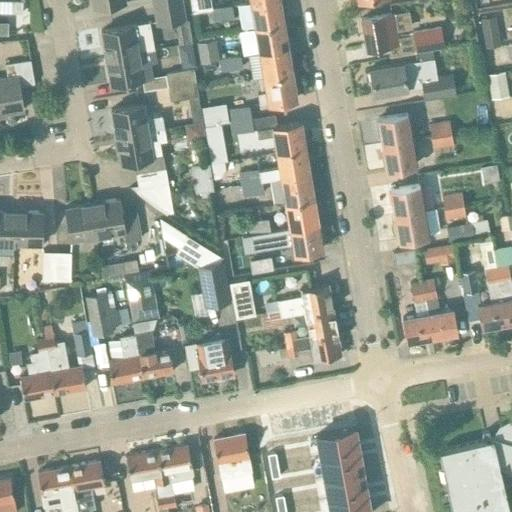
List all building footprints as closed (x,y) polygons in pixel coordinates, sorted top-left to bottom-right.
[(13,0),(13,12),(22,13),(23,1),(22,0),(13,0)] [(151,0),(153,9),(184,4),(182,0),(151,0)] [(190,0),(192,11),(212,8),(210,0),(190,0)] [(280,0),(264,0),(251,2),(255,27),(284,22),(280,0)] [(184,4),(153,9),(156,26),(186,20),(184,4)] [(231,6),(210,10),(212,22),(233,18),(231,6)] [(393,44),(395,56),(416,53),(416,51),(432,48),(433,49),(443,47),(439,26),(412,31),(413,33),(397,36),(393,14),(361,19),(366,49),(393,44)] [(495,16),(480,18),(485,48),(500,45),(495,16)] [(101,30),(105,57),(153,49),(149,22),(101,30)] [(259,52),(288,47),(284,22),(255,27),(259,52)] [(201,63),(218,60),(214,39),(197,42),(201,63)] [(288,47),(259,52),(264,77),(293,72),(288,47)] [(422,87),(423,99),(455,94),(452,72),(436,75),(433,49),(432,48),(416,51),(416,53),(417,60),(403,63),(369,69),(374,95),(408,89),(422,87)] [(493,63),(511,60),(511,48),(492,51),(493,63)] [(105,57),(110,84),(152,77),(149,63),(155,62),(153,49),(105,57)] [(240,56),(219,59),(221,72),(242,68),(240,56)] [(0,78),(0,115),(23,111),(19,86),(35,83),(31,59),(5,64),(7,77),(0,78)] [(168,87),(196,82),(193,68),(165,73),(168,87)] [(492,99),(509,96),(505,71),(488,74),(492,99)] [(257,93),(259,104),(268,102),(268,103),(297,98),(293,72),(264,77),(266,91),(257,93)] [(168,87),(170,101),(198,95),(196,82),(168,87)] [(111,109),(115,136),(164,128),(162,115),(146,118),(143,104),(111,109)] [(273,135),(276,152),(305,147),(301,122),(276,126),(274,113),(250,118),(248,105),(228,109),(231,133),(256,129),(257,138),(273,135)] [(378,118),(382,144),(412,139),(408,113),(378,118)] [(202,119),(185,122),(188,136),(205,133),(202,119)] [(430,136),(450,132),(449,121),(429,123),(430,136)] [(140,194),(173,214),(168,183),(163,154),(152,156),(150,143),(166,140),(164,128),(115,136),(120,163),(133,160),(139,188),(140,194)] [(450,132),(430,136),(432,148),(452,145),(450,132)] [(416,164),(412,139),(382,144),(386,169),(416,164)] [(238,171),(242,197),(264,193),(262,181),(280,177),(281,177),(310,172),(305,147),(276,152),(279,167),(259,170),(258,168),(238,171)] [(210,163),(193,164),(195,192),(212,192),(210,163)] [(285,202),(314,197),(310,172),(281,177),(285,202)] [(390,189),(394,215),(424,210),(420,184),(390,189)] [(441,194),(443,207),(463,203),(463,204),(471,202),(469,190),(461,191),(461,190),(441,194)] [(289,227),(318,222),(314,197),(285,202),(289,227)] [(123,231),(125,241),(142,238),(137,209),(121,211),(119,198),(92,203),(98,235),(123,231)] [(98,235),(92,203),(66,207),(71,240),(98,235)] [(465,216),(463,204),(463,203),(443,207),(445,219),(465,216)] [(428,208),(430,229),(439,228),(437,207),(428,208)] [(0,209),(0,243),(14,243),(15,210),(0,209)] [(15,210),(14,243),(41,244),(42,211),(15,210)] [(399,240),(428,235),(424,210),(394,215),(399,240)] [(247,222),(249,233),(270,230),(268,218),(247,222)] [(318,222),(289,227),(270,230),(249,233),(252,250),(292,243),(293,253),(323,248),(318,222)] [(471,222),(446,226),(448,240),(473,236),(471,222)] [(230,301),(223,260),(221,260),(220,256),(186,234),(175,253),(197,265),(204,306),(230,301)] [(490,301),(477,304),(481,328),(507,323),(493,249),(492,249),(490,234),(480,236),(480,242),(478,242),(490,301)] [(452,255),(450,245),(428,249),(430,260),(452,255)] [(493,249),(507,323),(511,322),(511,290),(508,264),(511,263),(511,251),(511,245),(493,249)] [(395,265),(416,261),(414,249),(393,252),(395,265)] [(41,279),(56,280),(57,251),(42,251),(41,279)] [(56,280),(70,280),(71,252),(57,251),(56,280)] [(105,276),(138,270),(136,259),(103,264),(105,276)] [(460,272),(459,272),(463,288),(463,292),(463,293),(479,290),(475,269),(460,272)] [(236,316),(257,312),(250,277),(229,281),(236,316)] [(428,313),(432,337),(458,332),(453,308),(439,311),(433,277),(423,279),(421,280),(425,300),(428,313)] [(425,300),(421,280),(409,282),(413,302),(425,300)] [(305,312),(333,307),(329,283),(300,288),(302,296),(290,298),(266,302),(266,307),(279,305),(281,316),(305,311),(305,312)] [(85,297),(92,336),(113,332),(109,309),(127,306),(124,290),(85,297)] [(153,291),(128,295),(132,322),(158,317),(153,291)] [(333,307),(305,312),(309,335),(337,330),(333,307)] [(407,342),(432,337),(428,313),(402,317),(407,342)] [(71,322),(76,355),(91,353),(85,319),(71,322)] [(45,337),(55,393),(86,387),(82,364),(67,367),(63,341),(53,342),(50,324),(43,326),(44,337),(45,337)] [(138,354),(143,376),(174,371),(170,348),(155,351),(150,327),(134,331),(134,333),(138,354)] [(298,337),(296,329),(283,331),(284,340),(298,337)] [(285,347),(278,349),(280,357),(301,354),(300,349),(311,347),(313,359),(341,354),(337,330),(309,335),(298,337),(284,340),(285,347)] [(108,360),(112,382),(143,376),(138,354),(134,333),(119,336),(122,357),(108,360)] [(19,376),(24,399),(55,393),(45,337),(44,337),(36,338),(38,351),(30,353),(31,361),(26,362),(28,374),(19,376)] [(199,366),(202,380),(233,374),(229,351),(225,352),(223,339),(212,341),(185,346),(189,368),(199,366)] [(509,511),(499,467),(510,474),(511,474),(511,418),(499,425),(502,435),(439,450),(442,465),(438,466),(444,491),(448,491),(453,511),(509,511)] [(323,456),(361,449),(357,427),(319,433),(323,456)] [(224,460),(227,475),(242,472),(239,457),(249,455),(245,433),(213,438),(217,461),(224,460)] [(161,472),(168,507),(176,506),(171,481),(190,477),(193,473),(192,466),(188,443),(156,449),(161,472)] [(160,508),(160,511),(168,511),(168,507),(161,472),(156,449),(125,455),(129,477),(149,474),(151,483),(155,482),(157,496),(156,497),(159,508),(160,508)] [(361,449),(323,456),(327,477),(365,471),(361,449)] [(270,466),(278,464),(276,452),(268,454),(270,466)] [(69,465),(77,511),(91,511),(91,508),(95,507),(91,485),(104,483),(100,460),(69,465)] [(278,464),(270,466),(272,477),(280,476),(278,464)] [(66,501),(68,511),(77,511),(69,465),(38,471),(44,505),(66,501)] [(365,471),(327,477),(331,499),(369,492),(365,471)] [(0,511),(16,511),(10,477),(0,478),(0,511)] [(371,511),(369,492),(331,499),(332,511),(371,511)] [(278,508),(286,507),(284,495),(276,496),(278,508)] [(207,511),(206,503),(195,505),(196,511),(207,511)]
